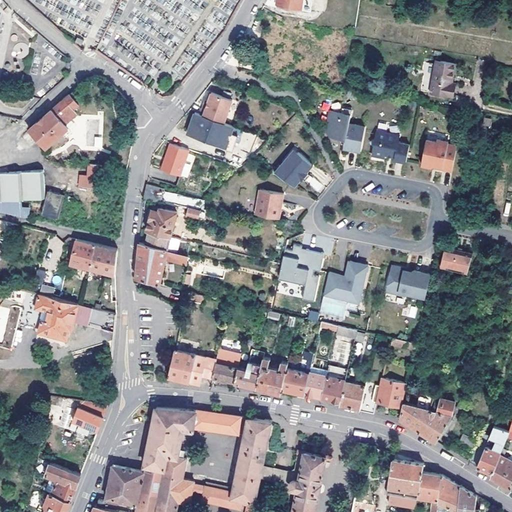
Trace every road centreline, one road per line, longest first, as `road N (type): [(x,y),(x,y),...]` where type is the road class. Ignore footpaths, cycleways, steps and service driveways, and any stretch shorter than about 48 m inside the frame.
road 1 (tertiary): [(125,395),(209,397),(376,428),(511,506)]
road 2 (residential): [(434,221),(437,202),(427,190),(358,177),(322,207),(320,221),(330,229),(414,246),(431,231)]
road 3 (residential): [(14,0),(78,58),(125,87),(157,125)]
road 4 (residential): [(157,125),(249,0)]
road 5 (residential): [(125,395),(126,245)]
road 6 (residential): [(0,214),(126,245)]
road 7 (residential): [(126,245),(140,147),(157,125)]
road 8 (tertiary): [(76,511),(125,395)]
